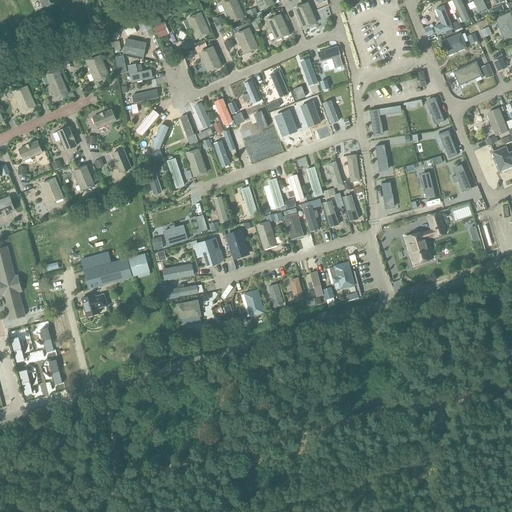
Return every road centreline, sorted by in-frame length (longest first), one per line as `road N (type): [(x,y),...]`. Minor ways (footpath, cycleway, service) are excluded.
road 1 (unclassified): [(0,421),(511,261)]
road 2 (track): [(167,0),(0,76)]
